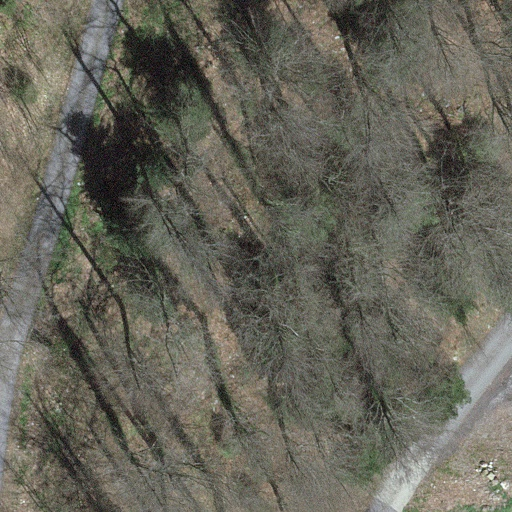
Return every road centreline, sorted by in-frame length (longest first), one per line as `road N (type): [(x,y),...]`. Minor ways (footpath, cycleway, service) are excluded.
road 1 (unclassified): [(113,0),(30,347),(6,511)]
road 2 (unclassified): [(403,511),(511,385)]
